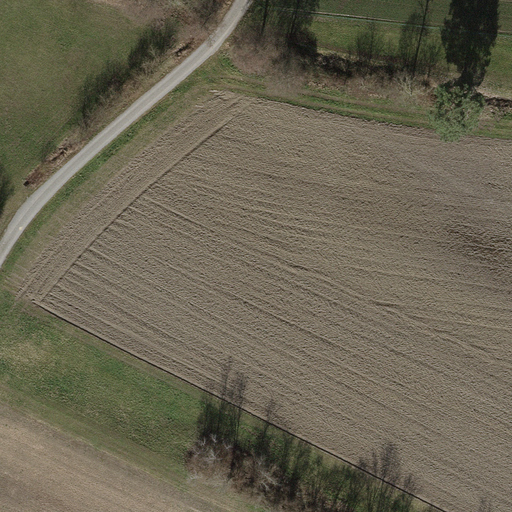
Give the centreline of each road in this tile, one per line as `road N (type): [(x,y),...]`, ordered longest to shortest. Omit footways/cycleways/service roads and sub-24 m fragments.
road 1 (track): [(0,257),(25,214),(222,36),(243,0)]
road 2 (track): [(4,196),(20,168),(102,85),(113,20),(69,0)]
